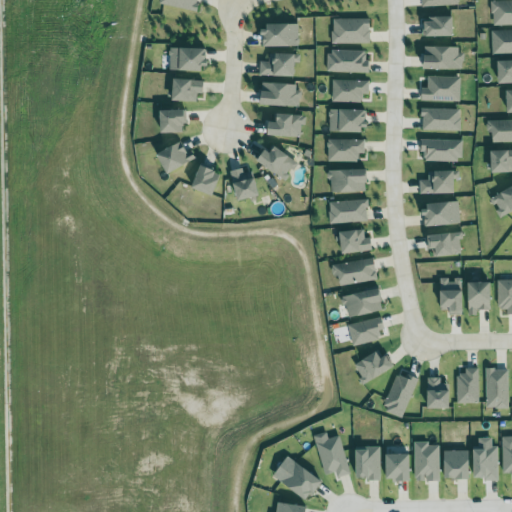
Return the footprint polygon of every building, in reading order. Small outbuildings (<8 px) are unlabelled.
[(198,0),(159,0),(159,3),(196,11),(198,0)] [(493,25),(511,24),(511,0),(492,1),(493,25)] [(424,37),(454,36),(454,17),(423,18),(424,37)] [(370,43),(370,19),(332,19),(333,44),(370,43)] [(264,46),(299,46),(299,24),(264,25),(264,46)] [(511,29),(491,30),(492,55),(511,54),(511,29)] [(462,47),(424,46),(424,68),(462,69),(462,47)] [(170,69),(207,70),(208,48),(170,47),(170,69)] [(328,72),(367,72),(368,51),(328,50),(328,72)] [(269,62),(260,61),(260,75),(295,77),(296,54),(269,53),(269,62)] [(511,60),(498,61),(499,83),(511,82),(511,60)] [(460,77),(428,76),(427,88),(422,88),(422,101),(460,101),(460,77)] [(204,80),(174,79),(173,100),(197,101),(197,94),(203,94),(204,80)] [(332,102),(362,103),(363,94),(369,95),(369,81),(333,80),(332,102)] [(262,105),(300,106),(301,92),(297,92),(297,83),(263,83),(262,105)] [(161,132),(186,131),(185,109),(161,110),(161,132)] [(329,131),(367,131),(367,110),(330,109),(329,131)] [(460,109),(422,109),(422,130),(460,131),(460,109)] [(270,122),(270,136),(302,137),(303,115),(278,114),(278,122),(270,122)] [(511,141),(511,119),(487,121),(487,133),(493,132),(493,143),(511,141)] [(328,162),(359,162),(359,154),(365,154),(365,140),(328,140),(328,162)] [(462,161),(462,140),(421,140),(421,153),(424,153),(424,161),(462,161)] [(197,159),(192,150),(187,153),(181,142),(158,154),(168,173),(197,159)] [(297,161),(271,145),(260,164),(286,179),(297,161)] [(511,150),(491,151),(492,172),(511,171),(511,150)] [(192,187),(213,195),(222,173),(201,165),(192,187)] [(231,171),(237,201),(259,196),(254,171),(244,173),(243,169),(231,171)] [(367,169),(327,171),(327,180),(332,180),(332,193),(367,192),(367,169)] [(420,180),(420,194),(455,194),(455,171),(428,171),(429,180),(420,180)] [(511,211),(511,187),(491,197),(500,217),(511,211)] [(368,221),(366,199),(328,203),(330,224),(368,221)] [(424,205),(426,227),(461,223),(458,202),(424,205)] [(343,254),(372,251),(371,237),(365,238),(364,229),(340,232),(343,254)] [(461,254),(460,233),(429,235),(430,249),(437,249),(437,256),(461,254)] [(331,266),(333,277),(338,276),(340,287),(378,280),(374,258),(331,266)] [(441,279),(441,309),(451,309),(451,315),(464,315),(463,279),(441,279)] [(511,279),(498,280),(498,309),(507,308),(507,315),(511,314),(511,279)] [(469,282),(469,315),(477,315),(477,310),(492,310),(492,282),(469,282)] [(350,319),(384,311),(379,288),(341,298),(343,307),(347,306),(350,319)] [(385,330),(381,317),(348,326),(354,347),(381,339),(379,331),(385,330)] [(389,356),(382,358),(380,353),(355,362),(363,382),(395,370),(389,356)] [(479,403),(478,368),(466,368),(466,374),(456,374),(457,404),(479,403)] [(486,409),(508,409),(509,369),(486,369),(486,409)] [(402,417),(417,381),(398,372),(383,409),(402,417)] [(450,409),(450,384),(441,384),(441,378),(428,378),(428,409),(450,409)] [(325,475),(336,473),(337,478),(350,475),(340,436),(328,439),(326,433),(315,436),(325,475)] [(440,481),(440,446),(430,446),(429,442),(414,442),(415,482),(440,481)] [(511,445),(503,445),(502,474),(511,473),(511,445)] [(357,480),(381,480),(381,448),(357,448),(357,480)] [(474,448),(475,480),(498,479),(498,448),(474,448)] [(470,479),(470,451),(444,451),(445,479),(470,479)] [(411,481),(411,455),(386,455),(386,481),(411,481)] [(281,483),(311,501),(323,480),(293,462),(281,483)] [(306,511),(307,506),(278,503),(277,511),(306,511)]
